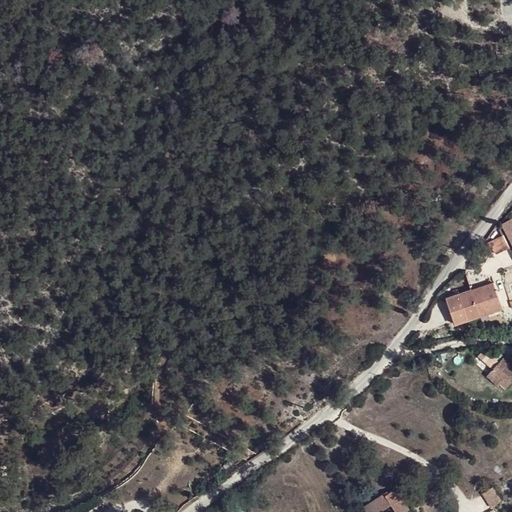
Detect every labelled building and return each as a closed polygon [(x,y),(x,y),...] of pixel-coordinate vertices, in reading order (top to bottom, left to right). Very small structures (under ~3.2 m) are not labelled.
[(511,218),(502,223),(511,243),(511,218)] [(494,283),(470,290),(478,316),(503,308),(494,283)] [(478,316),(470,290),(447,298),(454,323),(478,316)] [(479,357),(484,361),(491,353),(487,349),(479,357)] [(503,362),(491,353),(484,361),(496,370),(503,362)] [(511,385),(511,357),(509,355),(503,362),(496,370),(495,370),(507,381),(511,386),(511,385)] [(507,381),(495,370),(492,373),(504,384),(507,381)] [(493,485),(483,492),(492,507),(503,500),(493,485)] [(387,494),(385,490),(362,505),(366,511),(382,511),(392,505),(396,511),(409,511),(409,510),(407,508),(404,509),(398,501),(404,498),(397,487),(387,494)] [(412,508),(404,498),(398,501),(404,509),(407,508),(409,510),(412,508)]
